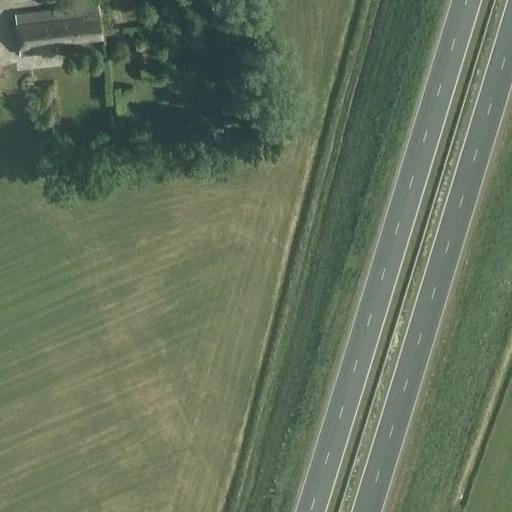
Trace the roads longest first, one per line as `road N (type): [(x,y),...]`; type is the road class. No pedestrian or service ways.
road 1 (trunk): [(467,0),(310,511)]
road 2 (trunk): [(362,511),(511,39)]
